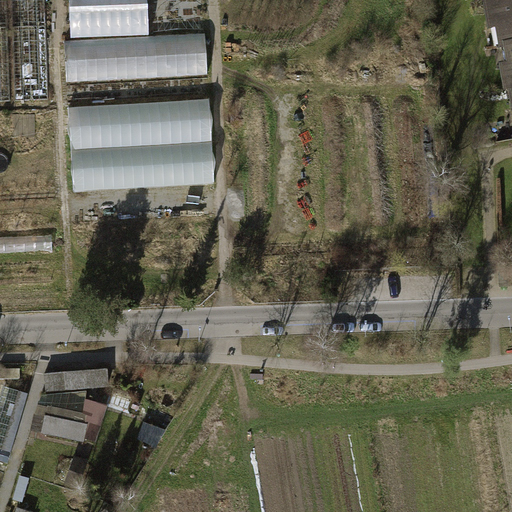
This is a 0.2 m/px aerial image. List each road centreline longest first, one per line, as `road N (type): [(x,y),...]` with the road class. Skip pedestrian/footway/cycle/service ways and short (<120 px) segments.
road 1 (unclassified): [(511,312),(0,331)]
road 2 (track): [(122,511),(217,357),(220,323)]
